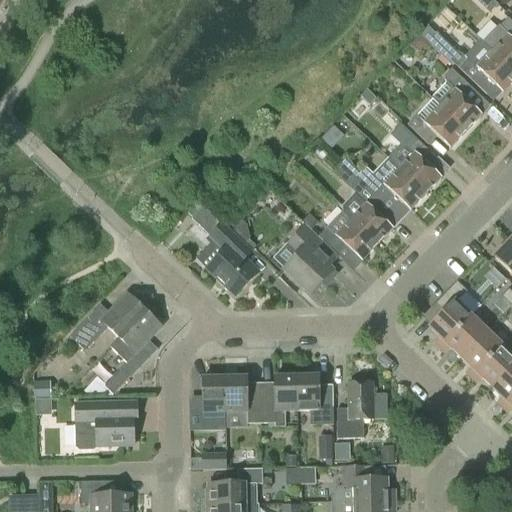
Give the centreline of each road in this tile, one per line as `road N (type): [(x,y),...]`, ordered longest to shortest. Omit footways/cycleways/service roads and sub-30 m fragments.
road 1 (residential): [(372,325),(511,181)]
road 2 (residential): [(0,472),(167,472)]
road 3 (residential): [(372,325),(208,325)]
road 4 (residential): [(167,472),(174,454),(172,370),(208,325)]
road 5 (residential): [(480,437),(372,325)]
